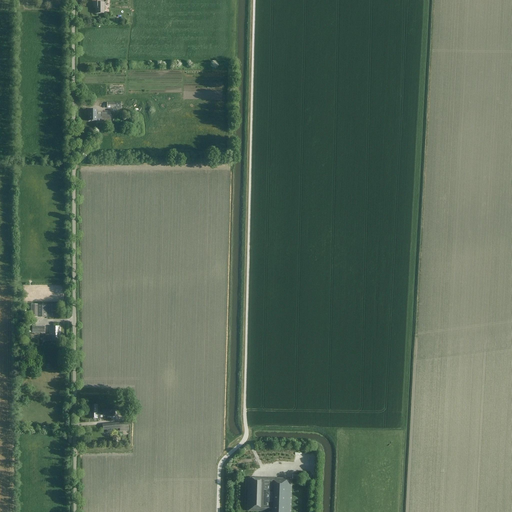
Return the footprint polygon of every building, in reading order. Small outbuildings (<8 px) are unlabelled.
[(100,2),(100,1),(93,1),(93,8),(95,8),(95,14),(104,14),(104,2),(100,2)] [(96,114),(96,110),(89,110),(89,113),(89,121),(96,121),(96,117),(101,117),(101,123),(110,123),(111,112),(101,112),(101,114),(96,114)] [(56,304),(37,304),(31,304),(31,317),(56,317),(56,304)] [(59,326),(49,326),(49,335),(46,335),(46,340),(59,340),(59,332),(59,326)] [(115,410),(102,410),(102,412),(97,412),(97,405),(89,405),(90,411),(90,419),(100,419),(100,415),(102,415),(102,416),(115,416),(115,410)] [(120,429),(120,431),(129,430),(128,422),(102,424),(103,430),(120,429)] [(290,511),(291,479),(247,478),(247,511),(267,511),(290,511)]
